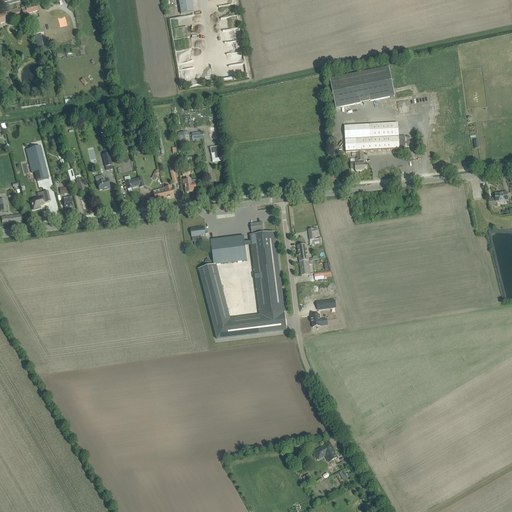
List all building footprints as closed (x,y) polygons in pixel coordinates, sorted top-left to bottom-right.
[(178,0),(181,14),(194,12),(191,0),(178,0)] [(26,9),(27,13),(38,11),(38,9),(36,4),(26,7),(26,9)] [(18,10),(0,14),(0,22),(0,23),(20,18),(20,15),(18,10)] [(30,21),(34,35),(44,33),(40,19),(30,21)] [(336,109),(395,97),(388,67),(330,79),(336,109)] [(5,80),(3,73),(0,74),(0,77),(1,81),(4,91),(7,90),(12,89),(9,78),(5,80)] [(410,100),(398,101),(398,112),(410,112),(410,100)] [(358,126),(344,127),(345,140),(346,144),(346,153),(357,152),(363,152),(393,150),(396,150),(396,153),(405,153),(404,146),(406,146),(405,141),(405,136),(399,136),(399,133),(398,124),(370,125),(362,125),(358,126)] [(188,132),(178,133),(179,146),(190,145),(189,136),(188,132)] [(192,141),(203,139),(202,132),(191,134),(192,141)] [(214,154),(215,159),(222,158),(220,146),(210,148),(211,154),(214,154)] [(49,179),(41,147),(26,150),(29,162),(32,162),(35,173),(37,182),(49,179)] [(355,162),(351,163),(351,169),(355,169),(356,172),(365,171),(364,161),(363,152),(357,152),(357,159),(355,159),(355,162)] [(105,167),(112,166),(109,153),(102,155),(105,167)] [(188,166),(181,167),(182,172),(183,177),(186,176),(186,180),(182,181),(183,186),(185,186),(185,188),(186,193),(192,192),(192,191),(197,190),(196,185),(196,184),(191,185),(191,182),(189,171),(188,166)] [(139,186),(140,188),(144,187),(142,178),(137,179),(131,181),(125,182),(127,190),(133,188),(139,186)] [(80,192),(85,190),(81,179),(76,180),(80,192)] [(101,181),(97,182),(98,186),(99,191),(103,190),(104,191),(110,189),(109,184),(107,179),(101,181)] [(166,199),(174,197),(171,186),(164,188),(166,199)] [(156,202),(166,199),(164,188),(153,191),(156,202)] [(35,199),(36,201),(31,202),(33,210),(38,209),(38,207),(44,205),(43,202),(46,201),(46,203),(50,202),(48,191),(44,192),(45,196),(35,199)] [(496,202),(508,201),(507,193),(495,195),(496,202)] [(65,208),(73,207),(71,197),(67,198),(68,201),(64,202),(65,208)] [(2,225),(22,222),(22,215),(2,218),(2,225)] [(263,234),(263,231),(264,231),(263,223),(251,225),(252,233),(253,236),(250,236),(260,316),(231,319),(216,265),(199,270),(216,340),(287,331),(275,233),(263,234)] [(205,234),(205,232),(204,227),(200,228),(200,229),(191,230),(192,237),(193,242),(202,241),(202,243),(210,242),(209,234),(205,234)] [(319,235),(318,229),(314,229),(308,230),(310,240),(315,240),(315,236),(319,235)] [(214,266),(216,265),(247,262),(244,237),(211,241),(214,266)] [(308,259),(306,245),(298,246),(300,263),(306,262),(309,262),(312,261),(312,259),(308,259)] [(312,261),(309,262),(306,262),(300,263),(302,276),(311,275),(309,266),(313,266),(312,261)] [(332,277),(331,271),(330,272),(325,272),(322,273),(314,274),(315,281),(317,280),(324,279),(324,278),(332,277)] [(335,298),(318,301),(319,307),(336,305),(335,298)] [(322,312),(309,314),(310,327),(324,324),(333,322),(332,315),(323,316),(322,312)] [(327,450),(325,447),(314,453),(319,460),(327,455),(331,462),(334,460),(335,460),(335,459),(337,458),(333,451),(334,450),(332,447),(327,450)]
